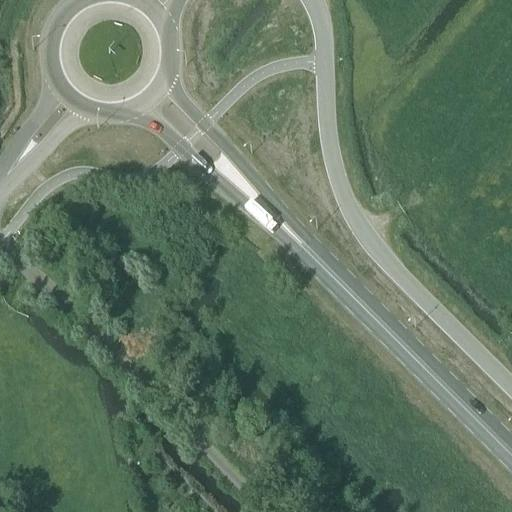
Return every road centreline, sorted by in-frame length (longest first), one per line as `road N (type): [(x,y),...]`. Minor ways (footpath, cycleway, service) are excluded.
road 1 (unclassified): [(0,250),(269,511)]
road 2 (secondary): [(284,230),(511,456)]
road 3 (secondary): [(284,230),(165,80)]
road 4 (secondary): [(137,109),(284,230)]
